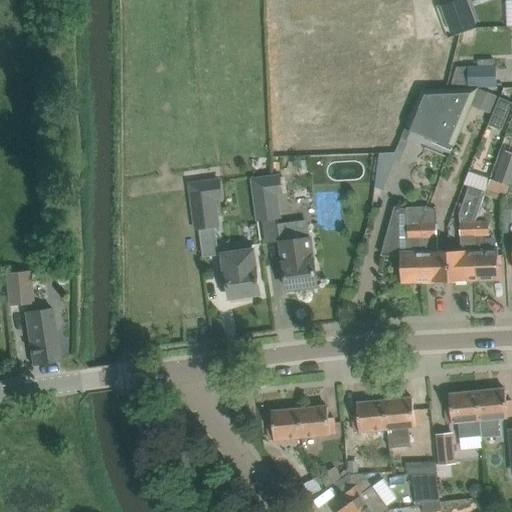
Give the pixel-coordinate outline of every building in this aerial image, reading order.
[(452,0),(442,4),(451,30),(475,22),(467,0),(452,0)] [(478,66),(457,67),(452,88),(479,87),(497,87),(496,65),(494,65),(494,59),(478,59),(478,66)] [(452,88),(426,89),(408,126),(453,145),(458,131),(460,131),(471,106),(478,89),(479,87),(452,88)] [(478,89),(471,106),(492,115),(500,97),(478,89)] [(511,101),(500,97),(492,115),(493,115),(489,124),(501,129),(511,103),(511,101)] [(511,152),(506,150),(496,180),(510,185),(511,186),(511,182),(511,152)] [(280,175),(273,176),(253,179),(258,220),(280,217),(277,194),(282,193),(280,175)] [(221,178),(190,182),(196,229),(219,226),(216,198),(224,197),(221,178)] [(462,249),(449,249),(451,281),(477,280),(475,222),(476,222),(476,221),(482,204),(466,199),(461,213),(462,249)] [(402,282),(424,282),(422,224),(429,207),(407,207),(408,251),(401,251),(402,282)] [(422,224),(424,282),(451,281),(449,249),(438,250),(437,209),(429,207),(422,224)] [(475,222),(477,280),(499,279),(498,248),(485,248),(484,235),(490,235),(489,221),(476,221),(476,222),(475,222)] [(294,239),(280,241),(283,264),(284,264),(287,289),(318,285),(314,259),(313,259),(311,237),(309,223),(292,225),(294,239)] [(252,245),(222,250),(230,297),(236,296),(237,299),(245,297),(244,295),(260,293),(256,266),(255,267),(252,245)] [(31,302),(28,270),(8,272),(11,304),(31,302)] [(29,333),(31,344),(34,363),(59,360),(52,308),(27,311),(30,333),(29,333)] [(505,389),(477,392),(482,437),(501,436),(499,419),(509,418),(508,416),(511,416),(511,406),(511,400),(506,401),(505,389)] [(477,392),(449,394),(451,406),(446,406),(447,422),(453,422),(453,424),(459,423),(460,438),(482,437),(477,392)] [(385,401),(387,428),(388,441),(412,439),(411,426),(420,425),(419,409),(414,410),(413,398),(385,401)] [(385,401),(357,403),(358,415),(353,415),(355,431),(357,431),(358,439),(378,438),(377,429),(387,428),(385,401)] [(300,409),(303,436),(335,433),(334,417),(329,418),(328,406),(300,409)] [(270,440),(303,436),(300,409),(272,412),(273,423),(268,424),(270,440)] [(453,432),(436,433),(439,464),(456,463),(453,432)] [(365,456),(358,456),(355,456),(354,447),(347,448),(349,473),(366,472),(365,456)] [(192,471),(184,453),(171,458),(179,477),(192,471)] [(413,474),(413,477),(437,475),(437,471),(436,461),(406,462),(407,474),(413,474)] [(342,478),(336,467),(321,475),(327,486),(342,478)] [(441,502),(437,475),(413,477),(417,506),(441,502)] [(316,478),(301,486),(307,497),(322,489),(316,478)] [(350,502),(337,511),(383,511),(389,508),(387,506),(397,498),(383,479),(373,486),(364,492),(358,484),(344,494),(350,502)]
